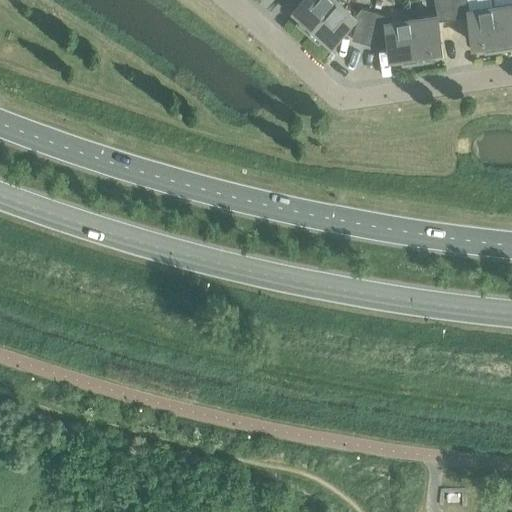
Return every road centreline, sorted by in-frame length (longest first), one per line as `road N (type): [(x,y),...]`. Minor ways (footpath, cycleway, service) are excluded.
road 1 (secondary): [(0,192),(161,248),(348,291),(511,316)]
road 2 (secondary): [(511,246),(217,195),(0,124)]
road 3 (residential): [(511,75),(364,95),(314,81),(224,0)]
